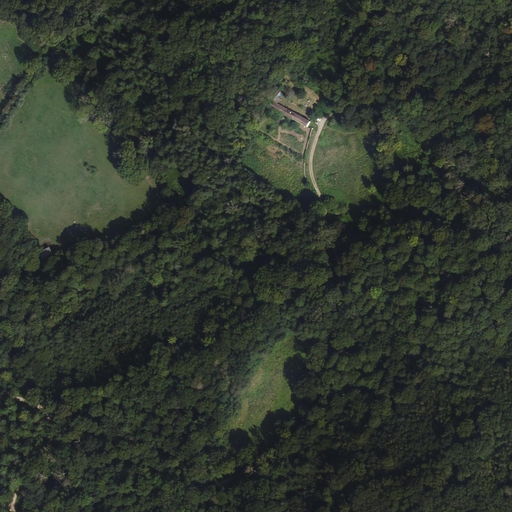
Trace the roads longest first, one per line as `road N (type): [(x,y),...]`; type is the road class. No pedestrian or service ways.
road 1 (track): [(58,511),(139,490),(208,483),(245,466),(298,419),(335,348)]
road 2 (track): [(230,169),(84,9)]
road 3 (track): [(321,124),(335,111),(377,106),(440,78),(471,84),(511,117)]
road 4 (track): [(511,265),(468,228),(448,225),(410,224),(336,246)]
road 5 (track): [(0,402),(20,402),(49,433),(15,511)]
